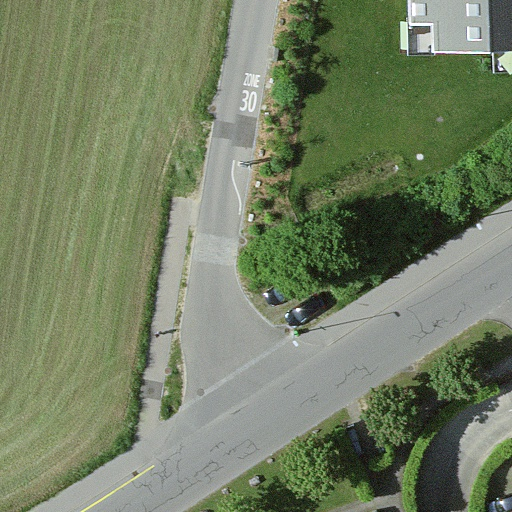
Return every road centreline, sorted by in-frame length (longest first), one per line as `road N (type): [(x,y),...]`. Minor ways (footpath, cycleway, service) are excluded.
road 1 (residential): [(236,435),(213,246),(254,0)]
road 2 (residential): [(236,435),(511,261)]
road 3 (residential): [(110,511),(236,435)]
